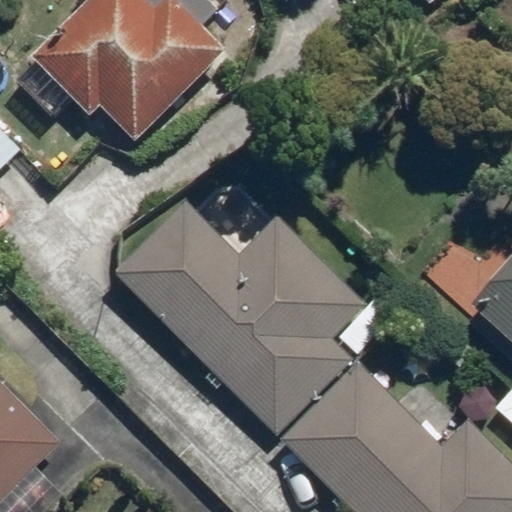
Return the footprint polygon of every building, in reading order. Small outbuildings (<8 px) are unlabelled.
[(97,0),(34,61),(93,122),(104,111),(139,146),(232,57),(180,3),(182,0),(97,0)] [(0,174),(26,147),(0,122),(0,174)] [(192,207),(121,276),(282,441),(361,364),(339,342),(372,311),(281,219),(242,257),(192,207)] [(511,268),(475,309),(481,315),(473,324),(511,359),(511,268)] [(284,443),(353,511),(511,511),(511,461),(473,423),(447,449),(362,365),(284,443)] [(0,510),(65,445),(0,380),(0,510)]
